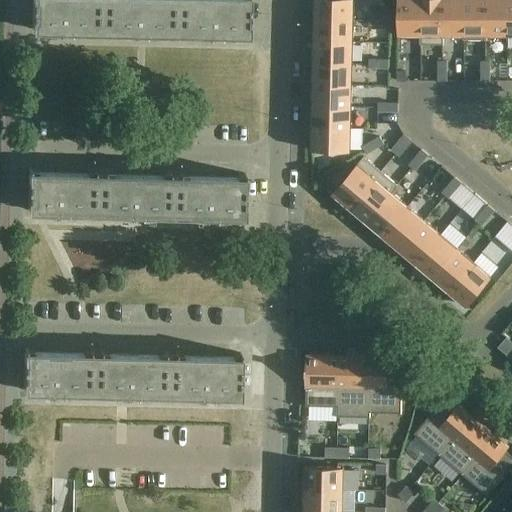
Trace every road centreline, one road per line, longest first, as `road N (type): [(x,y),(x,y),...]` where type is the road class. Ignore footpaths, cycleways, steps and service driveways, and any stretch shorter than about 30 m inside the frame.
road 1 (residential): [(277,245),(360,247),(511,373)]
road 2 (residential): [(272,460),(63,455),(61,511)]
road 3 (residential): [(30,148),(279,155)]
road 4 (residential): [(26,330),(275,335)]
road 5 (residential): [(279,155),(283,0)]
road 6 (residential): [(272,460),(275,335)]
